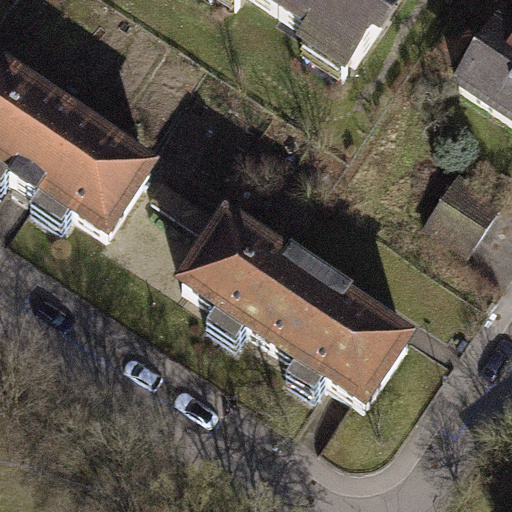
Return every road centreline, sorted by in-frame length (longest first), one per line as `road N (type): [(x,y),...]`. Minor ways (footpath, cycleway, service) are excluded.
road 1 (residential): [(0,304),(320,511)]
road 2 (residential): [(400,511),(511,353)]
